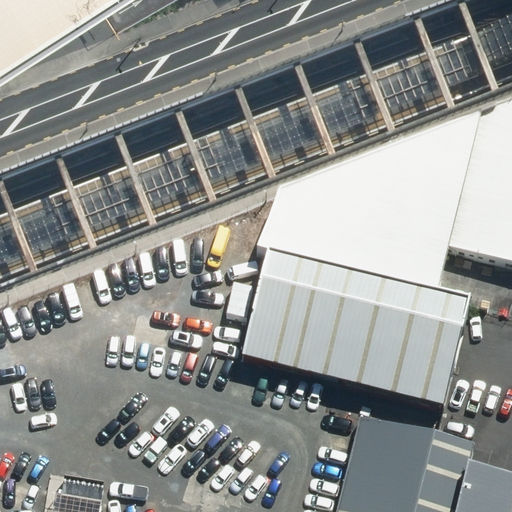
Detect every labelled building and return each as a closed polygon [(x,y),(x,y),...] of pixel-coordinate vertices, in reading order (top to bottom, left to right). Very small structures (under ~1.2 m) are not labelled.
[(0,0),(0,63),(101,0),(0,0)] [(511,11),(350,72),(358,93),(366,114),(511,58),(511,11)] [(511,119),(277,210),(259,262),(270,265),(439,311),(453,267),(511,278),(511,119)] [(252,272),(224,265),(219,284),(248,291),(252,272)] [(439,311),(270,265),(240,375),(444,430),(473,320),(439,311)] [(475,455),(362,424),(337,511),(511,511),(511,489),(469,478),(475,455)]
